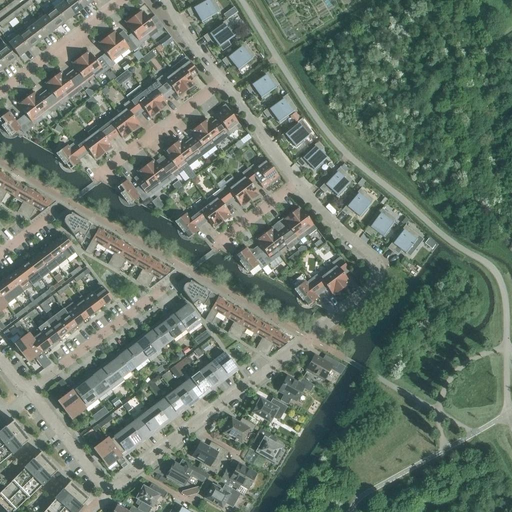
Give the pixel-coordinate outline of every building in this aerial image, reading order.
[(28,0),(23,5),(26,9),(32,4),(29,0),(28,0)] [(83,8),(76,0),(62,0),(63,1),(74,15),(83,8)] [(190,16),(196,13),(202,23),(211,18),(210,16),(220,10),(213,0),(203,0),(186,10),(190,16)] [(64,22),(74,15),(63,1),(54,8),(64,22)] [(55,29),(64,22),(54,8),(51,4),(42,11),(45,15),(55,29)] [(23,5),(16,10),(19,14),(26,9),(23,5)] [(0,12),(2,16),(9,11),(6,6),(0,10),(0,12)] [(232,15),(237,12),(233,7),(228,11),(224,14),(227,18),(232,15)] [(149,37),(157,31),(163,27),(154,16),(149,20),(143,12),(143,13),(141,15),(138,12),(133,16),(149,37)] [(14,18),(11,14),(5,18),(8,23),(14,18)] [(46,35),(55,29),(45,15),(36,22),(46,35)] [(126,25),(132,33),(127,37),(136,47),(149,37),(133,16),(128,21),(130,23),(127,25),(127,24),(126,25)] [(37,42),(46,35),(36,22),(33,18),(24,25),(27,29),(37,42)] [(230,45),(228,42),(227,40),(236,33),(226,20),(227,19),(202,36),(207,42),(212,38),(219,48),(222,51),(230,45)] [(27,29),(18,36),(28,49),(37,42),(27,29)] [(28,49),(18,36),(15,32),(5,39),(19,57),(28,49)] [(112,33),(106,37),(120,55),(128,49),(130,51),(136,47),(127,37),(122,40),(116,32),(116,33),(116,34),(114,35),(112,33)] [(112,61),(120,55),(106,37),(101,41),(103,44),(100,46),(100,45),(99,45),(105,53),(101,57),(109,68),(114,64),(112,61)] [(0,42),(0,58),(6,66),(15,59),(2,41),(0,42)] [(249,67),(247,65),(245,63),(254,56),(244,43),(245,42),(245,41),(221,60),(226,66),(231,61),(241,74),(249,67)] [(151,51),(142,58),(146,63),(155,56),(151,51)] [(80,57),(93,75),(95,78),(109,68),(101,57),(96,61),(90,53),(89,53),(90,54),(87,56),(85,53),(80,57)] [(85,81),(93,75),(80,57),(74,61),(76,64),(74,66),(73,65),(73,66),(75,68),(70,72),(82,88),(87,84),(85,81)] [(184,58),(170,69),(173,72),(187,90),(195,84),(187,73),(192,68),(184,58)] [(125,62),(121,65),(125,70),(129,67),(125,62)] [(187,90),(173,72),(170,69),(156,79),(167,93),(172,89),(178,97),(187,90)] [(270,71),(269,70),(245,88),(249,93),(255,89),(262,99),(270,93),(269,91),(278,85),(269,71),(270,71)] [(127,71),(115,80),(118,85),(131,76),(127,71)] [(58,73),(53,77),(66,95),(75,89),(77,92),(82,88),(70,72),(65,76),(63,73),(62,73),(63,74),(60,76),(58,73)] [(52,94),(47,98),(55,109),(69,98),(66,95),(53,77),(47,82),(50,84),(47,86),(46,86),(52,94)] [(156,79),(151,84),(143,90),(159,111),(167,105),(161,97),(167,93),(156,79)] [(137,111),(141,108),(142,107),(150,118),(159,111),(143,90),(140,87),(126,97),(129,100),(137,111)] [(26,98),(40,116),(48,110),(50,113),(55,109),(47,98),(42,101),(36,93),(36,94),(36,95),(34,97),(32,94),(26,98)] [(272,113),(279,123),(288,117),(286,115),(296,108),(286,95),(287,94),(262,112),(266,118),(272,113)] [(92,96),(86,101),(91,107),(97,103),(92,96)] [(25,114),(20,118),(29,129),(42,119),(40,116),(26,98),(21,102),(23,105),(20,107),(20,106),(19,106),(25,114)] [(117,114),(131,132),(140,126),(131,115),(137,111),(129,100),(123,105),(125,108),(117,114)] [(228,136),(238,128),(236,125),(238,123),(226,108),(226,109),(224,111),(221,107),(214,113),(225,128),(223,129),(216,120),(215,120),(228,136)] [(114,128),(123,139),(131,132),(117,114),(115,111),(101,122),(109,132),(114,128)] [(15,121),(8,112),(0,117),(0,123),(10,136),(20,129),(23,133),(29,129),(20,118),(15,121)] [(288,139),(296,148),(304,141),(302,139),(311,132),(301,119),(302,119),(301,118),(278,137),(282,143),(288,139)] [(214,146),(228,136),(215,120),(211,123),(209,121),(208,121),(209,122),(206,124),(204,121),(199,125),(214,146)] [(104,136),(109,132),(101,122),(95,126),(97,129),(89,135),(103,153),(112,147),(104,136)] [(54,130),(60,133),(63,129),(57,125),(54,130)] [(189,140),(201,156),(214,146),(199,125),(193,129),(195,132),(193,134),(192,133),(192,134),(194,136),(189,140)] [(95,160),(103,153),(89,135),(81,141),(79,138),(73,143),(81,153),(87,149),(95,160)] [(188,166),(196,160),(201,156),(189,140),(184,144),(182,141),(181,141),(182,142),(179,144),(177,141),(172,145),(188,166)] [(234,144),(235,145),(237,149),(243,144),(240,140),(234,144)] [(318,141),(296,162),(301,167),(306,162),(315,171),(322,163),(320,162),(326,157),(320,150),(323,148),(317,142),(318,141)] [(56,153),(69,170),(80,162),(76,157),(81,153),(73,143),(68,147),(67,145),(65,146),(64,145),(57,150),(58,152),(56,153)] [(167,157),(162,160),(174,176),(188,166),(172,145),(166,150),(168,152),(166,154),(165,153),(165,154),(167,157)] [(228,152),(231,155),(232,154),(235,158),(237,156),(232,150),(228,152)] [(161,187),(174,176),(162,160),(157,164),(155,161),(154,162),(155,162),(153,164),(150,162),(145,166),(161,187)] [(247,169),(255,179),(262,188),(268,184),(269,186),(276,180),(274,177),(276,175),(277,175),(265,160),(255,167),(253,164),(247,169)] [(148,197),(161,187),(145,166),(139,170),(142,173),(139,175),(139,174),(138,174),(144,182),(139,186),(148,197)] [(340,166),(319,188),(324,193),(329,188),(338,196),(345,189),(343,187),(351,179),(339,168),(340,167),(340,166)] [(244,176),(236,182),(250,200),(258,194),(250,183),(255,179),(247,169),(242,173),(244,176)] [(191,171),(185,176),(189,180),(195,176),(191,171)] [(21,185),(7,177),(0,190),(0,202),(0,203),(7,192),(15,197),(21,185)] [(142,201),(148,197),(139,186),(143,191),(138,194),(127,179),(116,187),(129,204),(139,197),(142,201)] [(228,200),(233,196),(241,207),(250,200),(236,182),(234,179),(220,190),(228,200)] [(17,212),(23,216),(36,193),(21,185),(15,197),(23,201),(17,212)] [(360,187),(341,211),(346,215),(351,210),(360,218),(367,210),(365,208),(373,199),(360,189),(361,188),(360,187)] [(222,204),(228,200),(220,190),(206,200),(222,221),(231,215),(222,204)] [(35,208),(41,213),(48,208),(48,207),(47,207),(50,201),(36,193),(23,216),(29,219),(35,208)] [(206,200),(192,211),(200,221),(205,217),(213,228),(222,221),(206,200)] [(374,230),(384,237),(390,229),(388,228),(395,218),(382,209),(383,208),(382,207),(364,232),(370,236),(374,230)] [(296,209),(291,213),(304,231),(307,234),(309,237),(317,231),(301,209),(300,209),(301,210),(298,212),(296,209)] [(175,221),(188,238),(198,230),(195,225),(200,221),(192,211),(187,215),(186,213),(184,214),(183,213),(176,218),(177,220),(175,221)] [(84,237),(84,236),(89,239),(95,228),(94,227),(87,222),(86,221),(86,220),(85,220),(84,220),(83,220),(71,213),(70,214),(70,215),(69,215),(68,215),(67,216),(66,216),(65,216),(65,217),(64,218),(63,219),(63,220),(63,221),(63,222),(64,223),(64,224),(74,237),(78,233),(84,237)] [(285,233),(288,238),(293,244),(307,234),(304,231),(291,213),(285,218),(287,220),(285,222),(284,221),(284,222),(290,230),(285,233)] [(405,224),(387,248),(388,249),(393,252),(397,247),(406,254),(409,256),(423,239),(418,235),(405,225),(406,224),(405,224)] [(98,229),(97,229),(89,243),(85,251),(91,255),(97,244),(105,248),(112,237),(98,229)] [(269,229),(264,234),(280,255),(278,252),(286,246),(288,248),(293,244),(288,238),(284,242),(274,229),(274,230),(274,231),(272,232),(269,229)] [(57,239),(53,242),(66,259),(75,252),(62,234),(56,238),(57,239)] [(259,245),(254,249),(267,265),(280,255),(264,234),(258,238),(261,241),(258,243),(257,242),(259,245)] [(107,264),(113,267),(126,245),(112,237),(105,248),(114,253),(107,264)] [(424,243),(432,250),(436,245),(428,238),(424,243)] [(49,244),(44,247),(58,265),(66,259),(53,242),(50,245),(49,244)] [(126,260),(134,264),(140,253),(126,245),(113,267),(119,271),(126,260)] [(40,252),(36,255),(49,272),(58,265),(44,247),(39,251),(40,252)] [(261,269),(267,265),(254,249),(249,252),(246,247),(235,256),(248,272),(258,265),(261,269)] [(136,280),(141,283),(154,261),(140,253),(134,264),(142,269),(136,280)] [(40,278),(49,272),(36,255),(33,258),(32,257),(27,260),(40,278)] [(339,257),(325,268),(342,289),(350,283),(342,272),(347,267),(339,257)] [(23,265),(19,268),(32,285),(40,278),(27,260),(22,264),(23,265)] [(154,261),(141,283),(147,287),(154,276),(160,281),(167,275),(166,275),(169,269),(154,261)] [(23,291),(32,285),(19,268),(15,271),(15,270),(10,273),(23,291)] [(325,268),(311,278),(319,289),(324,285),(331,294),(332,293),(334,295),(342,289),(325,268)] [(14,298),(23,291),(10,273),(5,277),(6,278),(2,281),(14,298)] [(307,306),(317,298),(314,293),(319,289),(311,278),(306,282),(305,281),(294,289),(307,306)] [(6,304),(14,298),(2,281),(0,282),(0,295),(0,296),(6,304)] [(205,288),(204,288),(203,287),(202,288),(190,281),(189,282),(189,283),(188,283),(187,283),(186,283),(185,284),(184,285),(183,286),(183,287),(182,288),(182,289),(182,290),(183,291),(183,292),(193,304),(197,301),(203,305),(207,307),(214,295),(206,290),(205,289),(205,288)] [(106,304),(112,300),(98,282),(89,289),(102,306),(105,303),(106,304)] [(98,309),(102,306),(89,289),(91,293),(83,299),(81,295),(81,296),(94,314),(99,310),(98,309)] [(81,296),(72,302),(85,319),(88,316),(89,317),(94,314),(81,296)] [(232,305),(218,297),(209,312),(205,320),(211,323),(217,312),(225,317),(232,305)] [(72,302),(63,309),(77,327),(82,323),(81,322),(85,319),(72,302)] [(187,332),(200,322),(185,302),(179,307),(180,308),(173,313),(185,329),(187,332)] [(234,322),(227,333),(233,336),(246,313),(232,305),(225,317),(234,322)] [(55,315),(67,332),(71,329),(72,330),(77,327),(63,309),(55,315)] [(160,322),(172,338),(185,329),(173,313),(167,318),(166,317),(160,322)] [(246,313),(233,336),(239,339),(245,328),(253,333),(260,321),(246,313)] [(55,315),(46,322),(60,340),(65,336),(64,335),(67,332),(55,315)] [(262,338),(255,349),(261,352),(274,329),(260,321),(253,333),(262,338)] [(55,343),(60,340),(46,322),(38,328),(50,345),(54,342),(55,343)] [(148,333),(160,348),(172,338),(160,322),(154,326),(155,327),(148,333)] [(29,335),(35,342),(42,353),(47,349),(47,348),(50,345),(38,328),(29,335)] [(267,355),(273,344),(280,349),(287,344),(286,344),(285,343),(289,338),(274,329),(261,352),(267,355)] [(19,349),(21,353),(35,342),(29,335),(28,333),(22,338),(21,337),(13,343),(17,350),(19,349)] [(134,341),(147,358),(160,348),(148,333),(141,338),(140,336),(134,341)] [(202,341),(198,336),(193,340),(197,345),(202,341)] [(122,352),(134,367),(147,358),(134,341),(128,345),(129,347),(122,352)] [(205,351),(210,347),(206,341),(201,345),(205,351)] [(42,353),(35,342),(21,353),(28,362),(35,356),(36,358),(42,353)] [(184,355),(190,350),(187,346),(181,350),(184,355)] [(198,355),(203,351),(199,346),(194,350),(198,355)] [(179,359),(183,355),(180,351),(175,354),(179,359)] [(109,360),(121,377),(134,367),(122,352),(116,357),(115,356),(109,360)] [(211,363),(223,379),(230,373),(231,375),(237,370),(224,353),(211,363)] [(322,360),(314,356),(306,369),(323,379),(331,366),(335,368),(339,363),(325,355),(322,360)] [(104,366),(97,371),(108,387),(121,377),(109,360),(103,365),(104,366)] [(216,384),(223,379),(211,363),(198,373),(211,389),(217,385),(216,384)] [(159,373),(164,370),(160,365),(156,369),(159,373)] [(96,396),(108,387),(97,371),(90,376),(89,375),(83,380),(96,396)] [(198,373),(186,382),(197,398),(204,393),(205,394),(211,389),(198,373)] [(286,377),(278,391),(285,394),(283,397),(282,396),(280,400),(287,404),(291,398),(295,400),(302,388),(309,392),(313,385),(298,376),(295,382),(286,377)] [(72,390),(77,398),(83,406),(85,408),(97,398),(96,396),(83,380),(77,384),(78,385),(72,390)] [(139,384),(141,387),(142,388),(147,385),(146,384),(143,380),(139,384)] [(159,390),(153,382),(148,386),(154,394),(159,390)] [(191,403),(197,398),(186,382),(173,392),(186,409),(191,404),(191,403)] [(58,401),(64,408),(77,398),(72,390),(71,389),(64,394),(65,396),(58,401)] [(180,413),(186,409),(173,392),(160,401),(172,417),(179,412),(180,413)] [(116,397),(111,401),(115,406),(120,402),(116,397)] [(83,406),(77,398),(64,408),(67,413),(66,414),(71,421),(80,414),(79,413),(85,408),(83,406)] [(269,422),(272,417),(276,419),(278,419),(280,417),(286,406),(272,398),(269,404),(260,398),(255,406),(254,405),(251,410),(253,411),(252,412),(269,422)] [(147,411),(160,428),(166,424),(165,422),(172,417),(160,401),(147,411)] [(147,411),(134,421),(146,437),(153,431),(154,433),(160,428),(147,411)] [(98,412),(91,417),(93,419),(95,422),(102,417),(98,412)] [(238,423),(231,419),(223,433),(229,436),(229,438),(236,442),(236,440),(240,443),(248,429),(251,431),(255,426),(241,418),(238,423)] [(0,437),(5,443),(21,430),(13,420),(0,431),(0,437)] [(140,442),(146,437),(134,421),(122,430),(135,447),(140,443),(140,442)] [(260,429),(257,434),(252,442),(259,446),(256,452),(265,457),(264,459),(271,463),(276,455),(275,454),(280,447),(273,443),(276,437),(260,429)] [(21,430),(5,443),(13,452),(13,453),(29,439),(21,430)] [(129,452),(135,447),(122,430),(109,440),(114,447),(121,456),(128,451),(129,452)] [(98,453),(101,457),(114,447),(109,440),(107,438),(101,442),(100,441),(92,448),(97,454),(98,453)] [(210,466),(212,466),(214,466),(217,464),(218,463),(222,456),(225,457),(226,455),(228,452),(211,442),(208,447),(200,442),(192,456),(209,466),(210,465),(210,466)] [(0,447),(0,462),(13,452),(5,443),(0,447)] [(103,461),(102,462),(107,468),(116,462),(115,461),(121,456),(114,447),(101,457),(103,461)] [(40,452),(25,466),(26,467),(34,475),(49,461),(40,452)] [(58,470),(49,461),(34,475),(42,484),(58,470)] [(166,476),(183,486),(189,475),(202,482),(207,474),(185,462),(182,467),(174,462),(166,476)] [(228,466),(219,481),(225,484),(227,486),(232,488),(233,487),(235,488),(235,490),(242,494),(246,487),(247,488),(248,487),(250,487),(251,485),(252,483),(251,481),(255,474),(238,464),(235,470),(228,466)] [(12,480),(20,489),(34,475),(26,467),(12,480)] [(158,481),(163,483),(165,479),(156,474),(154,478),(158,480),(158,481)] [(34,475),(20,489),(28,497),(29,497),(42,484),(34,475)] [(28,497),(20,489),(12,480),(0,492),(0,494),(15,510),(28,497)] [(56,497),(65,505),(79,489),(70,481),(56,497)] [(212,484),(204,498),(221,508),(224,503),(232,508),(240,494),(224,485),(221,490),(212,484)] [(136,498),(137,499),(135,503),(138,505),(137,508),(142,511),(148,511),(158,495),(163,498),(167,493),(152,485),(149,490),(143,486),(136,498)] [(65,505),(73,511),(75,511),(88,497),(79,489),(65,505)] [(44,511),(59,511),(65,505),(56,497),(44,511)]
